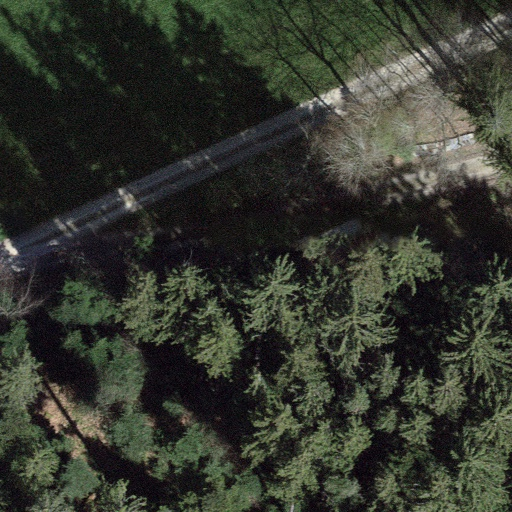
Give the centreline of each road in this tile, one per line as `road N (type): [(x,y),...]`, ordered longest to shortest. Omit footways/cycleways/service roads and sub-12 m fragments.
road 1 (track): [(29,252),(511,25)]
road 2 (track): [(29,252),(436,185),(511,159)]
